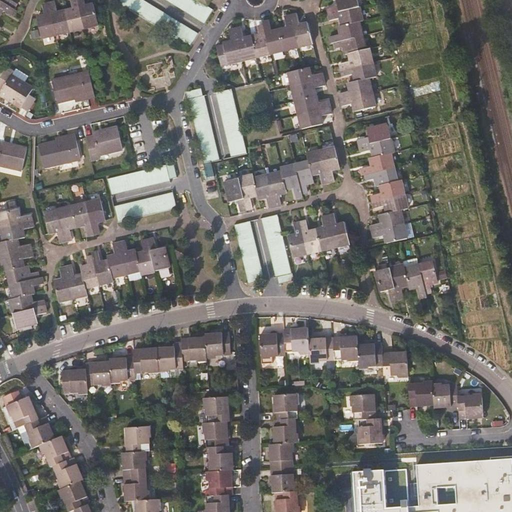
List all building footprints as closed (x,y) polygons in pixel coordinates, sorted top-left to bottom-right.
[(0,0),(0,1),(13,9),(16,4),(9,0),(0,0)] [(70,0),(72,9),(65,11),(70,32),(84,29),(77,0),(70,0)] [(83,0),(77,0),(84,29),(98,26),(93,4),(85,6),(83,0)] [(134,0),(126,0),(123,7),(128,10),(134,0)] [(141,0),(140,0),(134,0),(128,10),(133,13),(141,0)] [(147,4),(141,0),(133,13),(139,17),(147,4)] [(184,10),(190,0),(184,0),(180,7),(184,10)] [(197,1),(195,0),(190,0),(184,10),(190,13),(197,1)] [(328,16),(359,8),(357,0),(335,0),(337,6),(326,9),(328,16)] [(0,15),(3,11),(12,16),(15,11),(13,9),(0,1),(0,15)] [(203,4),(197,1),(190,13),(195,17),(203,4)] [(70,32),(65,11),(58,12),(55,3),(49,4),(56,35),(70,32)] [(56,35),(49,4),(42,6),(44,16),(36,17),(41,39),(56,35)] [(144,20),(152,7),(147,4),(139,17),(144,20)] [(207,7),(203,4),(195,17),(200,20),(207,7)] [(148,22),(156,9),(152,7),(144,20),(148,22)] [(207,7),(200,20),(205,23),(212,10),(207,7)] [(342,27),(359,23),(362,22),(359,8),(328,16),(329,22),(340,20),(342,27)] [(154,26),(162,13),(156,9),(148,22),(154,26)] [(167,16),(162,13),(154,26),(159,29),(167,16)] [(297,15),(290,17),(298,48),(312,45),(307,24),(299,26),(297,15)] [(172,19),(167,16),(159,29),(164,32),(172,19)] [(279,31),(284,51),(298,48),(290,17),(284,18),(286,29),(279,31)] [(177,22),(172,19),(164,32),(169,35),(177,22)] [(182,25),(177,22),(169,35),(174,38),(182,25)] [(269,55),(284,51),(279,31),(271,33),(269,22),(266,23),(262,24),(263,26),(269,55)] [(331,44),(334,43),(362,36),(359,23),(342,27),(338,28),(340,35),(329,37),(331,44)] [(188,29),(182,25),(174,38),(180,42),(188,29)] [(252,37),(257,58),(269,55),(263,26),(257,28),(258,35),(252,37)] [(192,31),(188,29),(180,42),(184,44),(192,31)] [(234,30),(242,61),(257,58),(252,37),(244,39),(241,29),(234,30)] [(256,29),(243,32),(244,38),(257,35),(256,29)] [(242,61),(234,30),(228,32),(230,43),(223,44),(223,47),(216,48),(221,67),(242,61)] [(197,35),(192,31),(184,44),(190,48),(197,35)] [(348,55),(366,51),(362,36),(334,43),(336,50),(343,48),(344,56),(348,55)] [(369,50),(366,51),(348,55),(350,61),(339,64),(341,71),(372,64),(369,50)] [(376,78),(372,64),(341,71),(342,77),(353,75),(355,83),(368,79),(376,78)] [(14,72),(7,68),(0,78),(0,91),(0,92),(0,95),(21,108),(33,88),(12,75),(14,72)] [(292,88),(323,80),(321,74),(311,76),(309,69),(289,73),(288,74),(292,88)] [(95,97),(89,72),(52,81),(57,103),(86,96),(86,99),(95,97)] [(339,94),(340,100),(372,93),(368,79),(355,83),(348,84),(349,91),(339,94)] [(295,102),(316,97),(314,89),(324,87),(323,80),(292,88),(295,102)] [(188,100),(202,97),(200,90),(186,93),(188,100)] [(217,93),(218,99),(232,95),(231,90),(217,93)] [(372,93),(340,100),(342,107),(352,105),(354,112),(375,107),(372,93)] [(232,95),(218,99),(219,105),(234,101),(232,95)] [(202,97),(188,100),(189,106),(204,102),(203,97),(202,97)] [(318,104),(316,97),(295,102),(298,116),(330,108),(328,102),(318,104)] [(234,101),(219,105),(221,110),(235,107),(234,101)] [(204,102),(189,106),(190,112),(205,108),(204,102)] [(235,107),(221,110),(222,116),(236,113),(235,107)] [(205,108),(190,112),(192,117),(207,114),(205,108)] [(330,108),(298,116),(301,130),(322,125),(321,117),(331,115),(330,108)] [(222,116),(224,122),(238,119),(236,113),(222,116)] [(207,114),(192,117),(193,123),(208,119),(207,114)] [(208,119),(193,123),(195,129),(210,126),(208,119)] [(224,122),(225,128),(239,125),(238,119),(224,122)] [(225,128),(226,134),(241,131),(239,125),(225,128)] [(360,147),(391,140),(387,125),(366,130),(368,138),(358,141),(360,147)] [(210,126),(195,129),(196,135),(211,131),(210,126)] [(122,150),(117,128),(92,134),(93,136),(86,138),(91,162),(99,160),(98,156),(122,150)] [(211,131),(196,135),(197,141),(212,137),(211,131)] [(226,134),(228,139),(242,136),(241,131),(226,134)] [(80,159),(74,134),(66,136),(67,139),(38,146),(43,168),(80,159)] [(242,136),(228,139),(229,145),(243,142),(242,136)] [(212,137),(197,141),(199,146),(214,143),(212,137)] [(373,159),(390,154),(394,153),(391,140),(360,147),(361,154),(371,151),(373,159)] [(229,145),(231,151),(245,148),(243,142),(229,145)] [(26,148),(1,143),(1,145),(0,144),(0,165),(21,171),(26,148)] [(214,143),(199,146),(200,152),(215,148),(214,143)] [(215,148),(200,152),(202,158),(217,154),(215,148)] [(245,148),(231,151),(232,158),(246,154),(245,148)] [(335,148),(320,152),(328,183),(334,182),(332,172),(340,169),(335,148)] [(308,162),(312,176),(319,175),(322,185),(328,183),(320,152),(307,155),(308,162)] [(203,164),(210,163),(218,161),(217,154),(202,158),(203,164)] [(366,175),(394,168),(390,154),(373,159),(370,159),(371,167),(361,169),(362,176),(366,175)] [(312,176),(308,162),(294,166),(301,194),(308,193),(306,185),(313,183),(312,176)] [(173,163),(166,165),(169,179),(176,178),(173,163)] [(210,163),(203,164),(207,179),(213,178),(210,163)] [(169,180),(169,179),(166,165),(160,166),(163,182),(169,180)] [(154,168),(157,183),(163,182),(160,166),(154,168)] [(302,197),(301,194),(294,166),(281,169),(281,172),(285,190),(292,188),(295,199),(302,197)] [(151,184),(157,183),(154,168),(148,169),(151,184)] [(380,186),(397,182),(394,168),(366,175),(368,182),(374,180),(376,187),(380,186)] [(145,186),(151,184),(148,169),(142,170),(145,186)] [(139,187),(145,186),(142,170),(136,172),(139,187)] [(134,189),(139,187),(136,172),(130,173),(134,189)] [(286,193),(285,190),(281,172),(267,176),(274,207),(280,206),(278,195),(286,193)] [(124,175),(128,190),(134,189),(130,173),(124,175)] [(122,191),(128,190),(124,175),(118,176),(122,191)] [(113,177),(116,193),(122,191),(118,176),(113,177)] [(252,176),(239,179),(246,210),(252,209),(250,198),(257,196),(253,179),(252,176)] [(267,176),(253,179),(257,196),(258,200),(266,198),(269,209),(274,207),(267,176)] [(116,193),(113,177),(107,179),(111,194),(116,193)] [(246,210),(239,179),(224,183),(229,203),(238,201),(240,212),(246,210)] [(373,203),(404,195),(401,182),(397,182),(380,186),(382,194),(371,196),(373,203)] [(172,194),(166,195),(170,210),(176,209),(172,194)] [(170,210),(166,195),(160,196),(164,212),(170,210)] [(404,195),(373,203),(374,210),(385,207),(386,214),(400,211),(408,209),(404,195)] [(164,212),(160,196),(154,198),(158,213),(164,212)] [(154,198),(149,199),(152,214),(158,213),(154,198)] [(149,199),(142,201),(146,216),(152,214),(149,199)] [(86,203),(93,235),(99,233),(97,223),(105,221),(100,200),(86,203)] [(142,201),(137,202),(140,217),(146,216),(142,201)] [(140,217),(137,202),(131,203),(135,218),(140,217)] [(93,235),(86,203),(72,206),(77,228),(84,226),(87,236),(93,235)] [(135,218),(131,203),(125,205),(128,220),(135,218)] [(128,220),(125,205),(119,206),(123,221),(128,220)] [(58,210),(65,242),(71,240),(69,230),(77,228),(72,206),(58,210)] [(123,221),(119,206),(114,207),(118,222),(123,221)] [(0,228),(31,221),(30,215),(20,217),(18,209),(0,213),(0,228)] [(65,242),(58,210),(44,213),(49,234),(57,232),(59,243),(65,242)] [(371,226),(372,232),(404,225),(400,211),(386,214),(379,216),(381,223),(371,226)] [(263,224),(278,221),(277,215),(262,219),(263,224)] [(334,215),(328,217),(335,248),(349,245),(344,223),(336,225),(334,215)] [(335,248),(328,217),(321,219),(323,229),(315,231),(320,252),(335,248)] [(0,228),(0,229),(3,242),(18,239),(24,237),(23,230),(33,227),(31,221),(0,228)] [(278,221),(263,224),(265,230),(280,226),(278,221)] [(234,226),(235,231),(250,227),(249,222),(234,226)] [(320,252),(315,231),(309,232),(306,222),(299,224),(307,255),(320,252)] [(307,255),(299,224),(293,225),(295,235),(288,237),(293,258),(307,255)] [(404,225),(372,232),(374,239),(385,237),(387,244),(407,239),(404,225)] [(280,226),(265,230),(266,237),(281,233),(280,226)] [(251,233),(250,227),(235,231),(237,237),(251,233)] [(253,240),(251,233),(237,237),(238,243),(253,240)] [(281,233),(266,237),(268,242),(283,238),(281,233)] [(283,238),(268,242),(269,248),(284,244),(283,238)] [(0,242),(0,258),(31,251),(30,244),(19,247),(18,239),(3,242),(0,242)] [(153,239),(147,241),(155,272),(169,269),(164,247),(156,250),(153,239)] [(254,245),(253,240),(238,243),(239,248),(254,245)] [(155,272),(147,241),(141,242),(143,252),(136,254),(140,271),(141,275),(155,272)] [(125,275),(140,271),(136,254),(135,250),(127,252),(124,242),(118,243),(125,275)] [(107,257),(108,260),(112,278),(125,275),(118,243),(112,245),(114,255),(107,257)] [(284,244),(269,248),(271,254),(286,251),(284,244)] [(256,251),(254,245),(239,248),(241,255),(256,251)] [(188,257),(186,248),(175,251),(177,260),(188,257)] [(31,251),(0,258),(0,262),(2,272),(6,271),(24,267),(22,260),(33,257),(31,251)] [(257,257),(256,251),(241,255),(242,261),(257,257)] [(286,251),(271,254),(272,260),(287,256),(286,251)] [(112,278),(108,260),(100,262),(98,252),(91,254),(91,257),(98,285),(113,282),(112,278)] [(287,256),(272,260),(273,266),(288,262),(287,256)] [(98,285),(91,257),(86,258),(87,265),(80,267),(82,274),(85,288),(98,285)] [(258,263),(257,257),(242,261),(244,266),(258,263)] [(288,262),(273,266),(275,272),(290,268),(288,262)] [(432,262),(418,265),(425,294),(431,293),(429,285),(437,283),(432,262)] [(260,269),(258,263),(244,266),(245,272),(260,269)] [(401,288),(408,286),(404,269),(403,265),(390,269),(397,300),(403,298),(401,288)] [(404,269),(408,286),(409,290),(417,288),(419,298),(426,297),(425,294),(418,265),(404,269)] [(28,266),(24,267),(6,271),(9,285),(39,278),(37,272),(30,274),(28,266)] [(65,267),(72,299),(87,295),(85,288),(82,274),(74,276),(71,266),(65,267)] [(72,299),(65,267),(59,269),(61,279),(54,281),(58,302),(72,299)] [(291,274),(290,268),(275,272),(276,278),(277,278),(291,274)] [(261,274),(260,269),(245,272),(246,278),(261,274)] [(397,300),(390,269),(375,272),(380,293),(388,291),(391,301),(397,300)] [(261,274),(246,278),(248,284),(263,281),(261,274)] [(291,274),(277,278),(279,285),(293,281),(291,274)] [(9,285),(13,299),(31,295),(34,294),(33,287),(43,284),(42,277),(39,278),(9,285)] [(31,295),(13,299),(10,300),(13,314),(44,307),(43,301),(33,303),(31,295)] [(44,307),(13,314),(16,329),(37,324),(35,316),(46,313),(44,307)] [(283,334),(285,352),(298,351),(299,354),(308,353),(308,340),(307,329),(283,330),(283,334)] [(205,337),(206,356),(230,355),(229,333),(205,335),(205,337)] [(285,356),(285,352),(283,334),(259,336),(261,358),(285,356)] [(181,347),(182,361),(206,360),(206,356),(205,337),(180,339),(181,347)] [(347,362),(358,361),(357,346),(357,337),(332,338),(334,361),(347,360),(347,362)] [(308,340),(308,353),(309,362),(334,361),(332,338),(308,340)] [(358,368),(383,366),(382,354),(382,344),(357,346),(358,361),(358,368)] [(182,361),(181,347),(157,348),(159,370),(182,369),(182,361)] [(159,373),(159,370),(157,348),(132,350),(133,358),(134,372),(147,371),(148,373),(159,373)] [(382,354),(383,366),(384,376),(397,375),(397,377),(407,377),(408,377),(406,353),(382,354)] [(134,381),(134,372),(133,358),(109,360),(109,362),(110,382),(134,381)] [(110,382),(109,362),(85,364),(85,370),(86,386),(110,385),(110,382)] [(87,392),(86,386),(85,370),(61,372),(63,393),(87,392)] [(409,407),(433,405),(432,386),(432,383),(407,385),(409,407)] [(456,384),(432,386),(433,405),(433,408),(457,407),(457,396),(456,384)] [(18,428),(24,426),(38,420),(28,396),(21,400),(18,391),(4,396),(8,405),(6,405),(11,417),(13,416),(18,428)] [(273,396),(274,420),(295,419),(297,419),(297,406),(298,406),(298,394),(273,396)] [(358,421),(375,420),(374,395),(349,396),(350,408),(353,408),(353,421),(358,421)] [(457,396),(457,407),(458,420),(483,418),(481,395),(457,396)] [(206,424),(227,422),(230,422),(228,397),(203,399),(204,410),(206,410),(206,424)] [(11,417),(6,405),(3,406),(12,431),(18,428),(13,416),(11,417)] [(38,420),(24,426),(33,448),(40,445),(54,439),(45,417),(38,420)] [(272,420),(273,444),(291,443),(296,443),(295,419),(274,420),(272,420)] [(381,419),(375,420),(358,421),(358,434),(356,434),(357,446),(382,444),(381,419)] [(206,448),(209,448),(228,446),(227,422),(206,424),(202,424),(203,434),(205,434),(206,448)] [(126,453),(144,452),(149,451),(148,438),(150,438),(149,427),(125,429),(126,453)] [(61,437),(54,439),(40,445),(50,468),(52,467),(71,459),(61,437)] [(293,467),(291,443),(273,444),(269,445),(270,469),(293,467)] [(209,448),(210,472),(230,471),(233,470),(231,446),(228,446),(209,448)] [(123,477),(145,476),(144,452),(126,453),(121,453),(123,477)] [(511,511),(511,457),(418,464),(421,506),(407,507),(407,511),(428,511),(439,511),(511,511)] [(73,458),(71,459),(52,467),(61,489),(80,482),(83,480),(73,458)] [(274,494),(294,492),(293,467),(270,469),(272,494),(274,494)] [(407,511),(407,507),(405,470),(372,472),(371,470),(364,470),(364,473),(354,474),(356,511),(407,511)] [(208,472),(209,497),(228,496),(232,495),(230,471),(210,472),(208,472)] [(134,501),(147,501),(145,476),(123,477),(124,502),(134,501)] [(89,504),(80,482),(61,489),(59,490),(67,511),(70,511),(87,505),(89,504)] [(297,511),(297,492),(294,492),(274,494),(275,511),(297,511)] [(229,511),(228,496),(209,497),(205,497),(206,510),(204,511),(229,511)] [(159,500),(147,501),(134,501),(135,511),(157,511),(158,511),(160,511),(159,500)]
